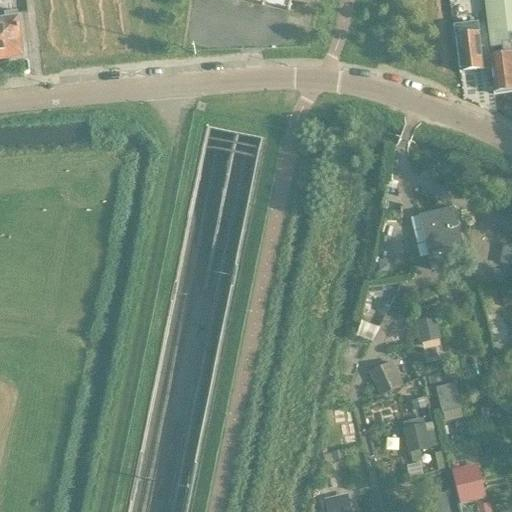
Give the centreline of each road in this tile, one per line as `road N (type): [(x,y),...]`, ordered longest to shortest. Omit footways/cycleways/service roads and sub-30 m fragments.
road 1 (residential): [(0,104),(319,80),(418,106),(511,150)]
road 2 (track): [(181,89),(103,511)]
